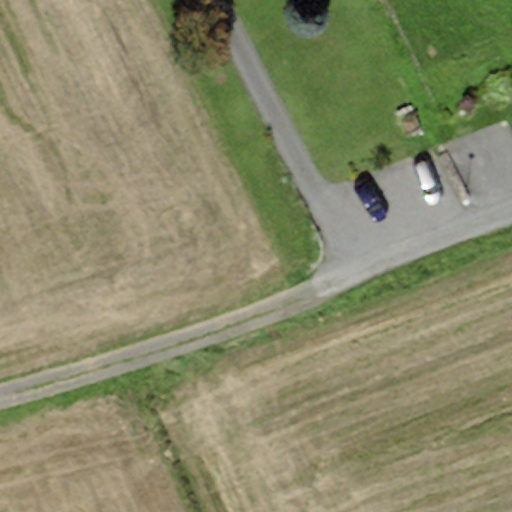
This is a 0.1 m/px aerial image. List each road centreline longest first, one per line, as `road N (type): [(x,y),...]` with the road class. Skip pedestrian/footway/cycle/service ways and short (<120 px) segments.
road 1 (track): [(0,398),(143,360),(346,279)]
road 2 (residential): [(346,279),(511,212)]
